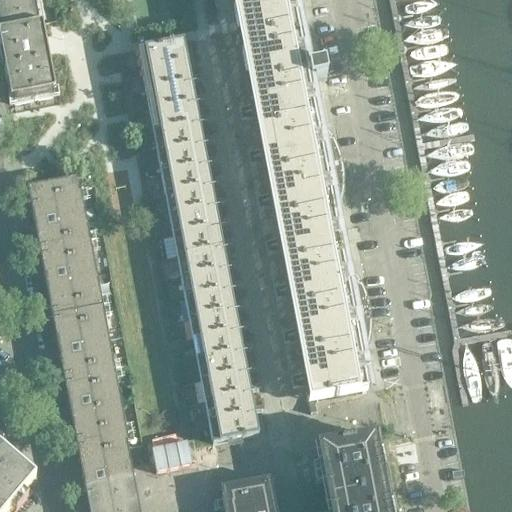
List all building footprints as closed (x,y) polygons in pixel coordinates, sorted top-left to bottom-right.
[(0,0),(0,36),(42,29),(36,0),(0,0)] [(316,415),(314,405),(366,395),(333,219),(308,91),(304,70),(291,0),(229,0),(236,34),(241,58),(254,125),(260,155),(275,237),(285,290),(294,334),(305,393),(309,416),(316,415)] [(54,93),(42,29),(0,36),(0,51),(9,102),(13,101),(14,107),(29,104),(28,98),(36,97),(37,103),(52,100),(51,94),(54,93)] [(258,438),(221,245),(183,43),(136,52),(137,54),(208,425),(207,425),(211,447),(258,438)] [(325,82),(323,72),(314,75),(312,73),(311,72),(309,71),(308,70),(306,70),(304,70),(303,70),(301,70),(300,71),(297,72),(296,73),(295,75),(294,76),(294,78),(293,79),(293,80),(293,82),(294,84),(294,85),(295,86),(296,88),(297,89),(299,90),(301,91),(303,92),(306,92),(308,91),(310,91),(311,90),(313,88),(314,87),(314,86),(315,84),(315,83),(325,82)] [(88,246),(79,202),(75,181),(26,190),(39,256),(88,246)] [(100,311),(88,246),(39,256),(51,320),(100,311)] [(112,376),(100,311),(51,320),(63,385),(112,376)] [(125,441),(112,376),(63,385),(76,450),(125,441)] [(385,491),(375,438),(316,449),(326,502),(385,491)] [(138,511),(133,483),(125,441),(76,450),(87,511),(138,511)] [(35,480),(0,449),(0,487),(16,501),(35,480)] [(274,511),(269,481),(220,491),(223,511),(274,511)] [(0,511),(6,511),(16,501),(0,487),(0,511)] [(388,511),(385,491),(326,502),(327,511),(388,511)]
